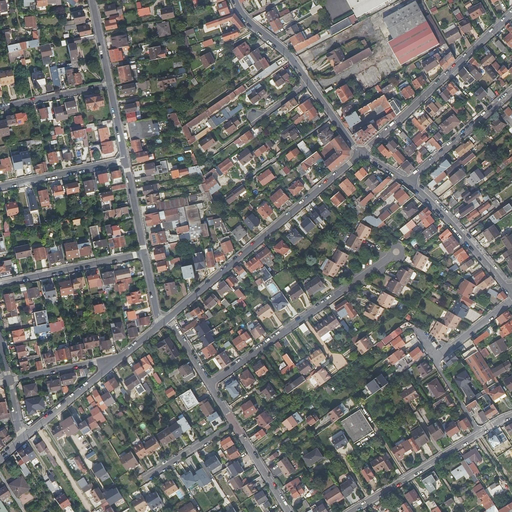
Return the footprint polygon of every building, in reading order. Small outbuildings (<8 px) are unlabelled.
[(29,5),(30,10),(34,9),(33,0),(23,0),(24,6),(29,5)] [(359,0),(351,5),(356,13),(379,0),(359,0)] [(379,0),(356,13),(358,17),(390,0),(379,0)] [(424,7),(420,0),(418,0),(386,18),(394,34),(429,15),(428,14),(424,7)] [(217,18),(230,13),(226,2),(213,6),(217,18)] [(121,8),(116,8),(115,4),(113,5),(112,4),(108,5),(108,6),(105,6),(108,17),(110,17),(118,15),(122,14),(121,8)] [(312,15),(323,9),(320,4),(309,10),(312,15)] [(473,20),(484,14),(478,4),(468,10),(472,17),(471,17),(473,20)] [(150,14),(149,7),(141,9),(137,9),(138,10),(139,16),(150,14)] [(161,10),(163,20),(175,17),(173,7),(161,10)] [(264,14),(269,23),(289,12),(287,8),(278,13),(280,16),(278,16),(276,14),(273,10),(272,10),(271,8),(265,11),(266,13),(264,14)] [(453,13),(457,21),(463,17),(458,9),(452,12),(453,13)] [(78,24),(85,23),(83,12),(80,12),(77,12),(77,13),(73,14),(75,22),(77,21),(78,24)] [(289,12),(269,23),(274,31),(282,27),(280,23),(284,22),(286,22),(292,19),(289,12)] [(235,14),(206,24),(208,29),(234,20),(239,27),(235,28),(236,30),(237,29),(246,26),(243,24),(235,14)] [(111,20),(108,20),(108,21),(106,21),(107,30),(118,28),(116,19),(119,18),(118,15),(110,17),(111,20)] [(430,17),(429,15),(394,34),(396,38),(431,18),(430,17)] [(33,30),(37,29),(35,17),(25,18),(26,27),(33,27),(33,30)] [(349,17),(334,25),(329,28),(332,35),(352,24),(349,17)] [(431,18),(396,38),(388,42),(401,65),(443,41),(431,18)] [(472,29),(467,20),(459,24),(464,33),(472,29)] [(160,37),(171,34),(168,22),(158,25),(160,37)] [(290,27),(286,30),(291,38),(300,33),(295,25),(290,27)] [(80,36),(90,34),(89,26),(85,27),(85,26),(82,27),(78,28),(80,36)] [(457,27),(444,34),(450,43),(462,36),(457,27)] [(237,29),(236,30),(223,34),(226,41),(229,40),(228,39),(239,35),(239,34),(240,33),(239,30),(237,30),(237,29)] [(294,47),(296,52),(319,39),(318,37),(319,36),(319,37),(322,36),(327,34),(325,30),(306,40),(304,41),(294,47)] [(37,33),(37,32),(33,32),(33,41),(28,42),(29,48),(37,47),(39,46),(37,33)] [(290,39),(294,47),(304,41),(300,33),(291,38),(290,39)] [(113,45),(114,49),(122,47),(128,46),(126,35),(113,38),(114,45),(113,45)] [(6,40),(7,44),(8,53),(17,51),(16,44),(10,46),(9,39),(6,40)] [(71,62),(77,61),(76,57),(77,56),(75,44),(74,44),(73,39),(67,40),(71,62)] [(508,49),(499,40),(495,43),(497,45),(504,53),(508,49)] [(240,60),(245,57),(249,54),(251,53),(248,48),(249,47),(245,41),(233,50),(240,60)] [(29,48),(28,42),(16,44),(17,51),(19,50),(23,50),(29,48)] [(50,44),(39,46),(37,47),(38,50),(40,49),(43,64),(48,63),(48,61),(48,59),(50,59),(49,56),(52,55),(51,51),(50,44)] [(160,46),(150,48),(151,53),(150,53),(152,60),(162,58),(168,57),(166,49),(160,50),(160,46)] [(455,59),(448,46),(445,48),(447,50),(450,53),(446,57),(442,61),(439,55),(441,54),(440,52),(435,55),(440,63),(444,70),(455,59)] [(253,58),(256,63),(263,59),(259,53),(260,52),(257,48),(253,51),(251,53),(249,54),(249,56),(250,57),(251,58),(251,57),(252,58),(253,58)] [(336,66),(333,68),(336,73),(372,54),(368,48),(358,54),(346,61),(336,66)] [(118,49),(110,50),(113,62),(121,60),(120,55),(121,55),(121,54),(119,54),(118,49)] [(332,59),(336,66),(346,61),(339,49),(327,55),(329,59),(331,57),(332,59)] [(8,53),(9,60),(12,59),(12,56),(13,56),(13,57),(20,56),(19,50),(17,51),(8,53)] [(488,56),(479,64),(480,65),(495,81),(497,80),(498,79),(491,72),(492,71),(488,67),(487,67),(485,68),(485,67),(487,65),(488,66),(496,59),(491,53),(489,50),(486,53),(488,56)] [(215,62),(210,52),(200,57),(206,69),(215,62)] [(435,55),(424,62),(422,64),(427,72),(440,63),(435,55)] [(256,63),(254,64),(258,69),(263,66),(265,69),(270,66),(268,63),(270,61),(268,59),(266,60),(264,57),(263,59),(256,63)] [(466,69),(476,80),(477,80),(482,76),(475,68),(477,67),(478,66),(479,67),(480,65),(479,64),(473,57),(469,61),(472,64),(466,69)] [(73,69),(76,84),(81,83),(78,68),(80,68),(79,61),(77,61),(71,62),(73,69)] [(265,69),(257,75),(255,76),(256,79),(259,77),(260,78),(268,73),(268,74),(272,72),(271,71),(278,66),(275,62),(270,66),(265,69)] [(500,77),(508,70),(505,66),(502,68),(496,62),(492,65),(500,74),(499,75),(500,77)] [(129,65),(119,67),(122,83),(132,80),(129,65)] [(57,87),(61,86),(59,78),(58,72),(57,66),(52,67),(52,69),(51,70),(54,86),(56,85),(57,87)] [(277,84),(289,75),(285,70),(284,70),(282,67),(271,75),(273,78),(270,81),(272,85),(276,82),(277,84)] [(465,68),(459,74),(466,82),(467,81),(471,84),(476,80),(466,69),(465,68)] [(69,86),(76,84),(73,69),(66,71),(69,86)] [(0,79),(1,84),(1,85),(9,83),(9,84),(14,83),(11,70),(0,72),(0,79)] [(39,85),(45,84),(43,74),(32,76),(34,88),(39,87),(39,85)] [(175,75),(158,78),(160,85),(160,84),(161,87),(162,91),(169,90),(167,84),(176,82),(175,75)] [(290,76),(289,75),(277,84),(278,86),(285,82),(284,80),(290,76)] [(411,83),(416,90),(427,83),(422,76),(419,77),(411,83)] [(497,80),(503,87),(506,84),(501,80),(499,78),(498,79),(497,80)] [(148,86),(150,86),(149,80),(142,82),(143,89),(148,88),(148,86)] [(447,88),(448,89),(453,95),(460,89),(453,81),(449,85),(450,86),(447,88)] [(134,83),(122,86),(124,94),(136,92),(134,83)] [(252,101),(266,92),(260,83),(246,93),(252,101)] [(390,92),(393,90),(392,88),(395,86),(393,83),(384,88),(381,90),(384,93),(385,93),(389,91),(390,92)] [(205,110),(209,115),(209,116),(212,114),(211,113),(213,111),(214,112),(220,109),(219,107),(224,104),(225,103),(226,104),(228,103),(227,102),(231,99),(232,100),(234,99),(234,98),(236,96),(236,95),(241,91),(242,92),(245,90),(242,85),(235,90),(228,95),(205,110)] [(352,96),(345,85),(336,91),(343,102),(352,96)] [(406,99),(409,97),(411,95),(415,93),(410,85),(408,86),(407,85),(405,86),(406,87),(401,91),(406,99)] [(488,93),(485,90),(482,86),(473,94),(480,100),(488,93)] [(488,93),(492,97),(495,95),(488,87),(485,90),(488,93)] [(439,89),(437,91),(440,95),(441,94),(447,102),(454,96),(453,95),(448,89),(443,93),(439,89)] [(266,93),(266,92),(252,101),(253,103),(261,98),(260,97),(266,93)] [(363,108),(359,110),(361,114),(380,103),(381,106),(380,106),(382,109),(381,110),(382,112),(381,112),(384,117),(395,111),(388,101),(387,99),(385,95),(373,102),(371,103),(363,108)] [(90,108),(91,111),(97,110),(97,107),(102,106),(100,97),(95,98),(95,97),(89,98),(89,99),(84,100),(85,109),(90,108)] [(295,97),(285,104),(281,107),(283,111),(288,108),(289,110),(297,104),(295,101),(297,100),(295,97)] [(305,114),(313,107),(308,100),(295,109),(301,116),(305,114)] [(395,111),(397,115),(401,111),(395,100),(391,102),(390,100),(388,101),(395,111)] [(75,101),(65,103),(66,110),(66,111),(67,113),(77,111),(75,101)] [(139,101),(135,102),(135,104),(126,106),(127,113),(135,111),(137,111),(136,106),(140,106),(139,101)] [(426,109),(432,116),(439,110),(438,109),(442,106),(438,101),(434,104),(433,102),(426,109)] [(233,114),(244,107),(241,103),(234,107),(235,108),(231,111),(233,114)] [(288,108),(283,111),(285,114),(298,105),(297,104),(289,110),(288,108)] [(346,118),(355,112),(350,105),(341,110),(346,118)] [(458,114),(465,109),(462,105),(459,108),(455,105),(452,108),(458,114)] [(67,117),(67,113),(66,111),(63,112),(63,110),(62,107),(54,109),(56,120),(57,120),(67,117)] [(300,117),(302,120),(305,117),(306,118),(307,117),(310,120),(311,119),(313,122),(319,118),(317,115),(318,114),(313,107),(305,114),(301,116),(300,117)] [(52,119),(50,108),(39,110),(40,116),(41,115),(41,119),(47,118),(48,120),(52,119)] [(210,118),(216,126),(230,117),(227,112),(224,108),(223,109),(226,113),(223,114),(224,116),(218,120),(214,115),(210,118)] [(122,120),(123,124),(128,123),(129,122),(137,121),(140,120),(141,120),(142,120),(140,110),(137,111),(135,111),(127,113),(128,118),(122,119),(122,120)] [(191,121),(187,123),(190,128),(192,127),(192,126),(203,118),(204,119),(209,115),(205,110),(200,114),(201,114),(191,121)] [(363,129),(353,135),(359,144),(364,144),(388,123),(396,116),(397,115),(395,111),(384,117),(375,122),(372,124),(369,126),(370,128),(365,132),(363,129)] [(177,126),(181,124),(178,117),(176,112),(170,114),(171,116),(168,118),(170,121),(173,120),(175,126),(177,126)] [(344,124),(345,126),(349,124),(351,127),(361,121),(360,119),(361,118),(359,115),(358,116),(356,112),(355,112),(346,118),(347,120),(343,123),(344,124)] [(508,117),(505,113),(497,119),(491,124),(497,131),(506,124),(503,121),(508,117)] [(21,114),(6,117),(6,120),(7,125),(14,124),(15,126),(23,124),(22,122),(27,121),(26,115),(21,115),(21,114)] [(433,122),(426,114),(424,117),(423,116),(417,121),(424,129),(433,122)] [(460,122),(454,114),(441,125),(447,133),(460,122)] [(295,121),(300,117),(298,115),(290,120),(292,123),(293,123),(295,121)] [(70,132),(84,129),(81,116),(73,117),(75,125),(79,124),(80,126),(70,128),(70,132)] [(224,125),(229,133),(237,128),(235,126),(240,122),(239,120),(240,119),(238,116),(224,125)] [(509,128),(511,126),(511,125),(511,118),(510,116),(508,117),(503,121),(506,124),(509,128)] [(128,123),(131,141),(145,138),(155,136),(151,118),(144,119),(142,120),(141,120),(140,120),(137,121),(129,122),(128,123)] [(207,120),(213,128),(216,126),(210,118),(207,120)] [(417,121),(414,118),(410,121),(421,132),(410,141),(418,150),(422,146),(428,141),(427,140),(430,137),(424,129),(417,121)] [(7,125),(6,120),(0,121),(0,136),(9,135),(8,129),(8,127),(7,125)] [(184,132),(188,140),(189,145),(197,139),(197,138),(196,139),(195,137),(193,134),(191,136),(186,124),(182,127),(183,130),(184,132)] [(299,131),(294,125),(282,134),(285,138),(290,134),(294,140),(299,136),(298,135),(297,133),(299,131)] [(54,128),(56,135),(63,134),(61,127),(54,128)] [(197,138),(197,139),(211,130),(208,127),(195,136),(196,137),(197,138)] [(101,143),(109,142),(108,136),(109,136),(107,128),(98,130),(101,143)] [(318,135),(325,146),(330,142),(335,138),(328,128),(318,135)] [(86,133),(85,129),(84,129),(70,132),(71,135),(72,139),(82,137),(85,148),(89,147),(88,146),(87,140),(86,133)] [(253,137),(249,131),(233,142),(235,144),(240,140),(241,141),(243,140),(245,143),(253,137)] [(407,137),(403,132),(399,135),(404,140),(407,137)] [(200,142),(205,149),(213,144),(211,141),(214,139),(211,135),(200,142)] [(325,162),(332,172),(350,156),(351,150),(340,135),(335,138),(330,142),(336,150),(336,153),(325,162)] [(131,141),(129,141),(129,145),(132,144),(133,148),(135,148),(136,152),(142,150),(141,142),(145,141),(145,138),(131,141)] [(441,148),(440,147),(436,143),(432,138),(431,138),(429,141),(437,150),(437,151),(441,148)] [(398,146),(392,140),(386,146),(391,152),(398,146)] [(470,149),(474,145),(470,140),(466,144),(465,143),(463,145),(462,144),(455,150),(460,156),(467,150),(468,151),(470,149)] [(27,144),(26,141),(16,144),(17,151),(13,152),(15,159),(18,159),(19,162),(23,161),(23,163),(30,162),(29,157),(28,157),(26,145),(27,144)] [(113,151),(111,141),(109,142),(101,143),(103,155),(111,154),(113,151)] [(297,145),(307,159),(308,159),(313,155),(302,141),(297,145)] [(416,148),(412,143),(404,150),(409,156),(414,152),(413,151),(416,148)] [(258,157),(270,148),(266,144),(255,153),(258,157)] [(384,156),(385,156),(388,153),(386,151),(387,150),(384,146),(383,147),(382,145),(378,148),(384,156)] [(418,150),(417,151),(421,156),(427,151),(422,146),(418,150)] [(293,151),(291,149),(289,151),(290,153),(287,156),(290,160),(300,152),(297,148),(293,151)] [(242,159),(250,153),(247,149),(236,157),(239,161),(242,159)] [(447,176),(449,178),(461,169),(476,156),(470,149),(468,151),(451,165),(433,180),(429,184),(431,187),(437,182),(438,184),(447,176)] [(63,152),(65,161),(73,159),(71,153),(68,154),(67,150),(63,151),(63,152)] [(59,151),(44,154),(46,162),(46,165),(58,162),(61,161),(59,152),(59,151)] [(393,155),(390,151),(388,153),(385,156),(388,159),(392,155),(393,155)] [(393,155),(392,155),(401,165),(405,161),(397,151),(393,155)] [(137,154),(139,162),(154,159),(153,154),(148,155),(148,152),(137,154)] [(296,168),(302,176),(307,172),(306,170),(311,166),(311,165),(321,157),(317,152),(313,155),(308,159),(307,159),(296,168)] [(253,157),(250,153),(242,159),(239,161),(242,165),(253,157)] [(228,157),(217,165),(222,173),(233,166),(228,158),(228,157)] [(489,162),(490,161),(488,158),(480,165),(481,166),(488,161),(489,162)] [(3,172),(11,170),(9,159),(1,160),(3,172)] [(451,165),(446,159),(439,165),(440,167),(429,176),(433,180),(451,165)] [(503,163),(500,159),(493,165),(496,168),(498,167),(501,171),(505,167),(502,164),(503,163)] [(155,166),(154,163),(145,165),(148,175),(152,174),(152,175),(154,174),(159,173),(159,169),(162,169),(163,172),(169,171),(166,160),(160,161),(161,165),(155,166)] [(408,174),(414,169),(406,160),(405,161),(401,165),(400,166),(408,174)] [(46,165),(46,162),(41,163),(41,164),(37,165),(35,165),(35,166),(35,167),(36,172),(38,172),(38,174),(48,172),(46,165)] [(217,165),(203,175),(206,183),(210,191),(210,192),(213,190),(214,191),(217,188),(216,187),(219,185),(212,176),(213,172),(215,171),(219,176),(222,173),(217,165)] [(282,169),(286,175),(291,172),(287,166),(282,169)] [(179,169),(172,170),(174,177),(180,176),(180,175),(188,173),(187,168),(179,170),(179,169)] [(368,174),(363,168),(356,174),(361,181),(368,174)] [(449,178),(455,185),(467,176),(461,169),(449,178)] [(261,184),(264,187),(269,184),(267,182),(274,178),(269,170),(257,178),(261,184)] [(477,184),(484,178),(478,170),(470,175),(471,176),(477,184)] [(118,179),(122,179),(120,171),(112,172),(114,181),(118,180),(118,179)] [(100,184),(107,182),(105,174),(97,175),(99,181),(100,184)] [(381,184),(373,175),(365,182),(373,191),(376,188),(381,184)] [(392,179),(389,176),(381,184),(376,188),(378,192),(379,192),(384,188),(383,188),(392,179)] [(473,187),(477,184),(471,176),(467,180),(472,187),(473,187)] [(356,189),(347,179),(340,185),(349,196),(356,189)] [(80,183),(80,184),(81,190),(84,204),(88,203),(86,193),(97,190),(95,180),(80,183)] [(294,195),(304,187),(299,181),(289,188),(294,195)] [(402,186),(397,182),(380,196),(384,201),(401,187),(402,186)] [(77,183),(64,185),(66,194),(78,192),(78,191),(81,190),(80,184),(77,184),(77,183)] [(152,184),(144,186),(145,195),(147,195),(154,193),(153,188),(152,184)] [(54,196),(63,194),(61,186),(52,188),(54,196)] [(232,202),(237,199),(236,197),(245,190),(242,186),(233,193),(234,194),(229,198),(232,202)] [(415,195),(405,187),(402,189),(394,195),(400,202),(396,206),(395,205),(380,217),(383,222),(384,221),(415,195)] [(461,195),(464,199),(476,190),(473,187),(472,187),(466,192),(461,195)] [(466,191),(463,188),(453,195),(456,199),(466,191)] [(271,198),(278,208),(289,199),(281,189),(271,198)] [(41,206),(49,205),(46,190),(38,192),(41,206)] [(366,197),(359,190),(354,195),(358,200),(354,203),(356,206),(366,197)] [(111,191),(98,194),(102,212),(108,211),(110,210),(110,207),(107,205),(105,206),(104,202),(113,200),(111,191)] [(346,200),(339,192),(331,199),(338,207),(346,200)] [(374,195),(371,192),(366,197),(356,206),(350,212),(357,216),(361,213),(360,212),(364,209),(363,207),(366,205),(365,204),(374,195)] [(148,200),(148,204),(157,203),(161,202),(160,198),(159,193),(157,193),(154,193),(147,195),(148,200)] [(477,199),(473,195),(466,200),(470,204),(477,199)] [(161,202),(157,203),(159,212),(146,215),(148,225),(160,223),(172,221),(173,228),(177,228),(178,233),(185,232),(185,234),(179,235),(170,234),(172,244),(179,242),(191,240),(200,238),(208,236),(210,236),(207,224),(202,225),(201,223),(195,224),(191,205),(189,205),(187,196),(161,202)] [(447,202),(450,205),(456,200),(453,197),(447,202)] [(215,204),(216,207),(224,201),(222,198),(215,203),(215,204)] [(218,219),(221,218),(216,207),(215,204),(215,203),(213,200),(211,201),(218,216),(218,219)] [(8,203),(4,204),(6,214),(7,216),(17,214),(15,201),(10,202),(10,203),(8,203)] [(403,209),(410,217),(419,210),(412,202),(403,209)] [(489,207),(486,202),(478,208),(481,213),(489,207)] [(258,211),(265,219),(273,212),(266,204),(258,211)] [(463,210),(460,213),(463,217),(474,209),(471,204),(463,210)] [(331,213),(324,205),(316,212),(323,220),(331,213)] [(506,205),(490,216),(493,222),(497,219),(510,210),(506,205)] [(127,207),(110,210),(108,211),(109,217),(115,216),(115,217),(121,216),(122,215),(128,213),(127,207)] [(432,213),(427,207),(418,215),(401,229),(405,234),(412,229),(417,225),(416,224),(420,220),(421,222),(425,218),(430,215),(432,213)] [(476,209),(470,213),(471,214),(467,217),(470,221),(479,214),(476,209)] [(30,214),(23,216),(25,226),(31,225),(31,226),(33,225),(30,214)] [(245,221),(252,230),(260,223),(253,214),(245,221)] [(379,220),(369,214),(363,220),(375,226),(379,220)] [(435,222),(430,215),(425,218),(421,222),(419,223),(424,230),(435,222)] [(231,231),(223,222),(221,218),(218,219),(213,220),(214,222),(215,225),(219,224),(224,234),(231,231)] [(308,232),(316,226),(309,218),(301,224),(308,232)] [(160,223),(161,231),(169,229),(169,230),(173,229),(173,228),(172,221),(160,223)] [(372,229),(361,223),(355,235),(364,239),(365,240),(367,237),(369,233),(370,233),(372,229)] [(113,238),(120,237),(118,226),(112,227),(111,224),(105,226),(106,234),(113,233),(113,235),(112,235),(113,238)] [(494,224),(483,232),(490,242),(501,234),(494,224)] [(232,233),(238,241),(247,233),(241,225),(232,233)] [(438,232),(432,225),(423,232),(429,239),(438,232)] [(89,227),(94,249),(107,246),(106,240),(99,241),(96,226),(89,227)] [(295,244),(303,237),(296,229),(287,236),(295,244)] [(414,232),(412,229),(405,234),(403,236),(406,239),(414,232)] [(443,242),(452,234),(448,229),(442,234),(445,237),(442,240),(437,243),(439,245),(442,243),(443,242)] [(165,243),(166,245),(172,244),(170,234),(169,230),(162,232),(151,234),(153,245),(165,243)] [(510,249),(511,247),(511,233),(510,232),(504,236),(502,238),(510,249)] [(346,245),(356,251),(358,248),(359,245),(360,246),(364,239),(355,235),(352,233),(346,245)] [(115,248),(125,245),(123,236),(120,237),(113,238),(108,239),(110,249),(115,248)] [(460,244),(452,236),(443,242),(442,243),(444,245),(450,253),(454,251),(453,249),(460,244)] [(281,257),(290,249),(283,240),(274,248),(281,257)] [(221,244),(223,249),(224,248),(226,254),(235,250),(231,241),(221,244)] [(313,245),(310,241),(297,252),(301,257),(313,245)] [(155,250),(157,262),(165,260),(166,260),(165,258),(166,258),(171,257),(169,247),(172,246),(172,249),(180,248),(179,242),(172,244),(166,245),(163,245),(164,248),(155,250)] [(67,259),(79,256),(78,249),(76,243),(64,245),(67,259)] [(217,262),(226,259),(223,249),(221,244),(218,245),(220,250),(214,252),(217,262)] [(31,255),(29,245),(14,248),(16,259),(31,255)] [(47,255),(50,267),(51,266),(51,263),(59,261),(59,259),(61,259),(64,258),(61,245),(58,246),(59,250),(57,251),(57,252),(52,254),(50,248),(46,249),(47,255)] [(78,249),(79,256),(91,254),(89,246),(78,249)] [(46,249),(45,248),(43,248),(42,247),(33,249),(35,261),(45,258),(45,256),(47,255),(46,249)] [(511,253),(511,247),(510,249),(502,254),(505,257),(506,257),(511,253)] [(268,248),(257,256),(260,260),(271,252),(268,248)] [(469,257),(463,248),(454,254),(460,263),(469,257)] [(349,255),(338,249),(332,261),(341,266),(342,267),(344,263),(346,259),(347,260),(349,255)] [(424,255),(418,251),(415,256),(416,257),(414,261),(412,264),(422,270),(429,258),(424,255)] [(271,252),(260,260),(263,264),(265,267),(267,268),(273,264),(271,260),(272,259),(275,257),(271,252)] [(216,266),(215,263),(214,256),(206,258),(208,267),(216,266)] [(260,260),(257,256),(248,263),(247,264),(249,268),(260,260)] [(197,269),(206,267),(204,257),(195,259),(197,269)] [(166,260),(165,260),(165,261),(158,263),(159,271),(167,269),(166,262),(170,261),(169,259),(166,260)] [(475,264),(471,259),(460,267),(463,272),(475,264)] [(263,264),(260,260),(249,268),(248,269),(252,272),(260,266),(262,269),(265,267),(263,264)] [(338,272),(341,266),(332,261),(329,260),(324,270),(323,271),(334,277),(335,274),(336,272),(338,272)] [(182,267),(184,278),(194,276),(192,265),(182,267)] [(238,266),(234,269),(239,275),(241,278),(247,273),(242,266),(239,268),(238,266)] [(265,267),(262,269),(268,276),(263,279),(265,282),(271,278),(273,277),(267,268),(265,267)] [(114,271),(115,275),(116,280),(130,278),(128,268),(114,271)] [(399,272),(395,279),(405,285),(406,286),(410,278),(413,273),(405,269),(402,268),(401,270),(400,273),(399,272)] [(482,270),(472,277),(474,280),(471,282),(476,285),(477,286),(488,278),(482,270)] [(115,275),(114,271),(102,274),(105,287),(117,284),(116,280),(115,275)] [(97,275),(87,277),(90,289),(98,287),(96,279),(98,279),(97,275)] [(226,281),(231,288),(233,290),(240,299),(241,298),(244,295),(239,289),(236,291),(232,287),(239,281),(235,277),(234,278),(232,276),(226,281)] [(491,276),(478,286),(483,289),(495,281),(491,276)] [(323,283),(318,277),(305,286),(311,295),(319,289),(317,287),(323,283)] [(73,293),(74,299),(78,298),(76,288),(85,286),(83,278),(77,279),(77,280),(72,281),(73,289),(72,289),(73,293)] [(116,280),(117,284),(118,288),(119,292),(128,290),(126,283),(131,282),(130,278),(116,280)] [(395,279),(393,279),(391,282),(389,286),(388,285),(386,289),(399,296),(405,285),(395,279)] [(478,286),(477,286),(476,285),(471,282),(466,279),(465,279),(463,283),(462,282),(461,283),(460,284),(459,286),(459,287),(457,291),(464,295),(469,298),(473,292),(474,293),(478,286)] [(73,293),(72,289),(70,281),(58,283),(61,296),(73,293)] [(175,281),(165,283),(166,288),(168,295),(177,293),(175,281)] [(231,288),(225,281),(218,286),(221,289),(218,291),(222,295),(227,291),(231,288)] [(252,291),(259,286),(255,281),(254,281),(252,283),(254,285),(250,288),(252,291)] [(46,298),(56,296),(53,283),(44,285),(46,298)] [(305,293),(298,284),(291,289),(292,290),(288,293),(294,302),(298,299),(298,298),(305,293)] [(37,288),(28,289),(30,298),(31,298),(39,296),(37,288)] [(500,294),(490,289),(488,292),(497,297),(503,301),(508,297),(503,291),(500,294)] [(139,291),(130,293),(131,297),(127,298),(129,304),(141,301),(139,291)] [(395,298),(384,291),(382,295),(381,297),(380,296),(377,301),(379,302),(388,307),(390,308),(395,298)] [(4,296),(6,304),(14,302),(13,296),(13,294),(4,296)] [(219,300),(214,294),(204,303),(210,309),(219,300)] [(290,303),(284,295),(272,303),(278,311),(282,308),(282,309),(286,306),(286,305),(290,303)] [(470,308),(474,301),(469,298),(464,295),(460,302),(470,308)] [(246,305),(241,298),(240,299),(237,300),(243,308),(246,305)] [(231,305),(225,299),(221,302),(226,307),(230,305),(231,305)] [(349,303),(347,300),(336,308),(340,314),(347,310),(352,318),(358,314),(350,303),(349,303)] [(456,304),(451,313),(462,318),(463,319),(465,316),(466,314),(467,314),(469,311),(468,311),(470,308),(460,302),(457,300),(455,304),(456,304)] [(14,302),(6,304),(7,312),(11,311),(12,317),(13,317),(20,316),(21,315),(19,309),(16,310),(14,302)] [(381,307),(371,302),(369,306),(370,307),(369,309),(368,308),(367,308),(364,314),(374,320),(381,307)] [(93,306),(95,314),(104,312),(103,304),(93,306)] [(275,313),(268,304),(256,312),(262,321),(268,317),(270,315),(271,316),(275,313)] [(191,313),(194,317),(197,315),(197,316),(199,318),(202,323),(209,319),(206,315),(201,318),(199,315),(200,314),(200,313),(202,312),(199,307),(191,313)] [(48,324),(49,323),(46,310),(43,311),(33,313),(35,322),(33,323),(34,327),(44,324),(48,324)] [(511,316),(507,310),(498,317),(503,324),(511,316)] [(127,312),(128,320),(132,320),(136,319),(134,311),(127,312)] [(452,329),(454,330),(457,324),(459,322),(462,318),(451,313),(449,311),(444,320),(442,323),(450,328),(452,329)] [(339,322),(333,313),(330,316),(330,317),(324,321),(330,330),(330,331),(340,324),(339,322)] [(137,319),(139,326),(150,323),(148,316),(137,319)] [(136,326),(139,326),(137,319),(136,319),(132,320),(133,323),(127,324),(130,337),(137,335),(136,326)] [(50,332),(62,330),(62,327),(61,324),(64,324),(63,320),(49,323),(50,332)] [(197,320),(182,329),(185,334),(188,332),(187,331),(194,327),(194,328),(196,327),(198,326),(200,325),(197,320)] [(318,325),(314,328),(320,337),(330,330),(324,321),(320,324),(318,326),(318,325)] [(430,334),(441,340),(443,336),(443,337),(445,333),(446,331),(447,332),(450,328),(442,323),(438,321),(433,331),(432,331),(430,334)] [(509,322),(501,327),(503,331),(500,333),(502,337),(511,331),(511,322),(511,321),(509,322)] [(399,327),(383,340),(386,344),(394,339),(403,332),(402,331),(405,328),(406,328),(408,327),(410,328),(414,325),(408,322),(406,322),(399,327)] [(110,325),(113,340),(125,338),(122,323),(110,325)] [(306,336),(311,333),(304,323),(299,327),(306,336)] [(198,345),(206,341),(200,332),(204,330),(200,324),(200,325),(198,326),(196,327),(198,329),(191,333),(198,345)] [(266,332),(260,325),(256,328),(251,331),(257,338),(266,332)] [(24,340),(22,329),(17,330),(17,333),(12,334),(14,342),(24,340)] [(233,341),(239,350),(247,344),(245,342),(251,338),(247,332),(245,333),(242,329),(238,332),(241,336),(233,341)] [(477,343),(490,335),(488,331),(485,333),(478,338),(477,337),(474,339),(475,340),(474,341),(475,342),(476,344),(477,343)] [(351,339),(355,344),(356,343),(360,340),(356,335),(351,339)] [(83,339),(84,344),(85,350),(89,350),(89,347),(99,345),(99,343),(97,336),(83,339)] [(374,346),(366,336),(360,340),(356,343),(359,348),(360,347),(362,349),(360,350),(363,355),(374,346)] [(406,344),(400,336),(391,342),(398,350),(401,348),(406,344)] [(180,355),(169,337),(157,345),(162,352),(166,349),(173,360),(180,355)] [(504,351),(500,343),(503,341),(505,341),(503,338),(490,345),(496,356),(504,351)] [(35,351),(39,350),(37,340),(31,341),(28,342),(29,345),(29,346),(34,345),(35,351)] [(109,341),(99,343),(99,345),(100,351),(111,349),(109,341)] [(232,345),(229,341),(224,344),(227,349),(232,345)] [(475,345),(473,343),(469,346),(460,353),(462,357),(484,390),(498,381),(496,377),(491,370),(483,358),(479,352),(479,351),(475,345)] [(77,346),(69,347),(72,363),(76,363),(75,357),(78,356),(78,358),(85,357),(84,353),(86,353),(85,350),(84,344),(83,345),(82,344),(80,344),(78,344),(77,346)] [(217,352),(211,344),(202,350),(208,358),(217,352)] [(18,358),(26,357),(23,347),(23,345),(16,347),(18,358)] [(57,347),(54,347),(57,361),(70,359),(67,345),(63,346),(63,349),(58,350),(57,347)] [(425,355),(418,347),(409,353),(410,355),(413,359),(413,360),(415,363),(425,355)] [(406,356),(401,348),(398,350),(388,358),(394,365),(395,364),(406,356)] [(490,354),(485,348),(479,352),(483,358),(490,354)] [(312,360),(313,362),(319,371),(323,368),(324,367),(331,362),(329,359),(327,361),(328,362),(322,367),(319,364),(318,362),(323,360),(326,358),(320,349),(311,355),(313,359),(312,360)] [(232,362),(224,351),(215,357),(223,368),(232,362)] [(44,364),(55,361),(53,352),(49,353),(49,356),(48,357),(48,355),(42,356),(44,364)] [(459,360),(453,352),(444,359),(450,366),(459,360)] [(296,366),(287,354),(284,356),(290,365),(293,369),(296,366)] [(36,355),(26,357),(26,358),(19,360),(21,371),(29,369),(28,367),(30,367),(29,363),(27,363),(26,360),(28,359),(36,357),(36,355)] [(153,360),(149,355),(142,360),(143,361),(140,363),(145,370),(146,372),(150,369),(150,370),(153,368),(152,365),(154,364),(152,361),(153,360)] [(298,367),(304,376),(313,369),(309,365),(313,362),(312,360),(309,355),(304,359),(306,361),(298,367)] [(397,368),(401,365),(403,363),(409,359),(408,357),(407,355),(406,356),(395,364),(397,368)] [(304,359),(296,365),(298,367),(306,361),(304,359)] [(511,365),(509,360),(491,370),(496,377),(511,367),(511,365)] [(268,370),(262,361),(253,368),(259,376),(268,370)] [(433,371),(425,361),(417,367),(424,377),(433,371)] [(140,363),(131,368),(136,375),(136,376),(139,374),(141,378),(147,374),(145,370),(140,363)] [(187,363),(168,375),(169,378),(180,371),(185,378),(183,379),(185,382),(195,376),(187,363)] [(293,369),(290,365),(282,370),(285,374),(292,369),(293,369)] [(323,368),(319,371),(316,373),(313,375),(320,386),(331,378),(328,373),(327,374),(323,368)] [(256,380),(249,371),(244,375),(240,377),(247,387),(256,380)] [(461,387),(471,403),(476,400),(477,399),(482,396),(480,392),(475,396),(467,383),(471,380),(465,371),(457,376),(458,378),(455,380),(460,387),(461,387)] [(59,377),(60,379),(62,389),(63,391),(66,391),(65,385),(73,383),(72,378),(77,377),(76,373),(59,377)] [(162,382),(156,373),(153,375),(159,384),(162,382)] [(136,375),(124,382),(130,391),(141,383),(136,376),(136,375)] [(291,382),(284,387),(288,394),(306,380),(303,376),(292,384),(291,382)] [(115,378),(105,384),(110,392),(120,386),(115,378)] [(50,386),(46,386),(48,395),(49,401),(53,400),(51,391),(53,390),(54,393),(56,392),(55,390),(62,389),(60,379),(49,382),(50,386)] [(225,387),(234,399),(241,394),(236,387),(240,383),(237,380),(236,381),(234,379),(231,381),(232,382),(225,387)] [(445,392),(437,379),(428,384),(437,398),(445,392)] [(394,384),(392,381),(382,388),(384,390),(384,391),(394,384)] [(498,381),(484,390),(486,393),(487,394),(489,393),(496,403),(507,396),(500,385),(501,385),(498,381)] [(152,392),(146,383),(142,385),(148,394),(152,392)] [(276,393),(269,383),(260,390),(263,394),(264,393),(269,399),(276,393)] [(26,397),(38,394),(35,384),(23,386),(26,397)] [(419,396),(413,386),(401,394),(406,403),(412,399),(413,400),(419,396)] [(129,396),(123,387),(121,389),(124,394),(126,398),(129,396)] [(175,393),(172,388),(166,392),(169,397),(175,393)] [(191,389),(190,390),(198,404),(199,404),(200,403),(191,389)] [(102,397),(97,390),(93,392),(99,403),(97,405),(98,406),(99,408),(106,404),(102,397)] [(198,404),(190,390),(181,395),(180,396),(186,405),(183,406),(186,411),(189,409),(189,410),(198,404)] [(110,392),(102,397),(106,404),(108,406),(116,401),(110,392)] [(477,399),(476,400),(478,403),(486,398),(488,401),(491,400),(487,394),(486,393),(482,396),(477,399)] [(454,403),(448,395),(445,397),(434,404),(436,406),(437,408),(440,407),(446,402),(449,406),(454,403)] [(216,412),(207,399),(200,403),(199,404),(207,417),(216,412)] [(257,411),(251,400),(242,406),(246,412),(244,413),(247,417),(257,411)] [(471,403),(466,406),(472,416),(474,415),(470,409),(479,404),(478,403),(476,400),(471,403)] [(34,408),(40,407),(39,401),(27,403),(29,413),(34,412),(34,408)] [(97,405),(95,402),(91,404),(95,409),(91,412),(93,416),(97,422),(100,420),(102,422),(106,420),(104,417),(99,408),(98,406),(97,405)] [(342,403),(339,406),(345,414),(349,412),(349,410),(348,408),(346,408),(342,403)] [(498,411),(494,404),(491,406),(492,408),(485,413),(485,414),(488,418),(498,411)] [(339,406),(328,413),(332,418),(332,419),(333,419),(335,421),(345,414),(339,406)] [(360,409),(341,422),(354,444),(374,431),(360,409)] [(273,421),(266,410),(256,418),(259,422),(261,424),(259,425),(262,429),(269,424),(273,421)] [(485,413),(483,411),(478,414),(482,419),(481,420),(483,423),(489,419),(488,418),(485,414),(485,413)] [(303,421),(297,412),(282,423),(284,425),(285,425),(287,427),(290,431),(303,421)] [(217,413),(209,418),(211,422),(213,424),(211,425),(213,428),(223,422),(217,413)] [(320,420),(315,413),(312,415),(312,414),(306,419),(312,426),(320,420)] [(78,425),(73,416),(64,421),(72,434),(81,429),(78,425)] [(93,416),(86,420),(92,430),(99,426),(97,422),(93,416)] [(185,417),(178,422),(185,432),(192,428),(191,427),(185,417)] [(472,426),(467,418),(460,422),(459,420),(455,422),(460,431),(463,429),(464,430),(472,426)] [(78,425),(81,429),(84,435),(92,430),(86,420),(78,425)] [(72,434),(64,421),(61,424),(67,433),(68,436),(72,434)] [(441,423),(450,437),(460,431),(455,422),(455,421),(450,424),(451,427),(448,428),(444,422),(441,423)] [(445,435),(437,423),(428,428),(434,438),(438,435),(440,438),(445,435)] [(52,431),(57,439),(67,433),(61,424),(57,426),(58,428),(52,431)] [(271,427),(269,424),(262,429),(256,434),(260,440),(266,434),(265,432),(271,427)] [(429,438),(421,427),(411,433),(413,437),(420,447),(425,444),(423,442),(429,438)] [(176,438),(169,428),(158,435),(164,445),(176,438)] [(10,438),(4,429),(0,431),(0,438),(3,443),(10,438)] [(332,441),(338,450),(341,447),(342,448),(346,445),(345,445),(349,442),(344,434),(332,441)] [(502,443),(497,434),(488,439),(494,449),(502,443)] [(160,446),(155,437),(143,445),(148,452),(149,453),(150,455),(154,453),(153,450),(160,446)] [(234,444),(230,437),(221,443),(225,449),(234,444)] [(408,440),(416,452),(418,451),(419,453),(422,451),(421,449),(420,447),(413,437),(408,440)] [(291,441),(289,438),(280,444),(283,447),(291,441)] [(413,448),(408,440),(392,450),(398,459),(404,455),(403,454),(413,448)] [(54,459),(42,441),(34,446),(39,453),(44,450),(47,454),(46,454),(50,461),(54,459)] [(143,445),(142,442),(133,448),(140,459),(145,456),(144,455),(148,452),(143,445)] [(241,455),(235,446),(228,451),(233,460),(241,455)] [(30,447),(24,450),(29,460),(30,461),(36,457),(30,447)] [(319,447),(305,457),(311,465),(325,456),(319,447)] [(476,448),(463,456),(465,459),(474,473),(478,470),(472,461),(475,459),(477,462),(482,460),(476,448)] [(29,460),(24,450),(23,449),(19,451),(20,453),(18,454),(21,459),(24,463),(29,460)] [(226,454),(230,461),(231,461),(233,460),(228,451),(227,450),(225,451),(227,454),(226,454)] [(503,454),(508,462),(511,458),(511,456),(508,451),(503,454)] [(139,464),(132,452),(120,459),(127,470),(131,467),(134,466),(135,467),(139,464)] [(279,455),(276,452),(269,457),(272,461),(279,455)] [(376,472),(384,467),(386,466),(389,470),(393,467),(385,454),(371,463),(376,472)] [(222,464),(216,455),(205,463),(210,471),(222,464)] [(88,470),(79,456),(75,459),(83,473),(88,470)] [(295,471),(286,457),(277,463),(283,471),(282,472),(286,478),(295,471)] [(24,463),(21,459),(17,462),(22,469),(21,470),(25,476),(30,473),(24,463)] [(474,473),(465,459),(461,462),(463,465),(452,472),(457,480),(468,473),(475,483),(479,480),(477,477),(474,473)] [(101,462),(92,468),(98,479),(108,473),(101,462)] [(214,487),(202,468),(192,474),(191,471),(184,474),(178,464),(174,467),(187,488),(198,482),(204,493),(214,487)] [(375,476),(368,465),(364,467),(366,469),(362,472),(368,481),(375,476)] [(439,479),(434,471),(421,479),(430,493),(436,490),(432,483),(439,479)] [(50,472),(46,475),(49,478),(53,484),(56,482),(54,478),(50,473),(50,472)] [(241,482),(238,476),(230,480),(231,482),(237,491),(242,488),(244,486),(241,482)] [(357,486),(351,476),(347,479),(348,481),(338,488),(344,496),(345,498),(349,496),(348,494),(352,491),(351,490),(353,488),(357,486)] [(29,489),(22,477),(9,485),(17,497),(29,489)] [(84,477),(77,482),(82,489),(88,485),(84,477)] [(298,477),(287,484),(291,490),(297,487),(300,485),(302,483),(298,477)] [(179,489),(173,480),(169,482),(167,484),(166,483),(162,486),(168,496),(179,489)] [(122,511),(130,508),(113,481),(106,486),(110,493),(113,491),(120,503),(112,508),(114,511),(122,511)] [(252,482),(246,485),(244,486),(242,488),(245,492),(249,497),(258,491),(255,486),(252,482)] [(504,490),(498,482),(485,490),(487,493),(490,497),(496,493),(497,495),(504,490)] [(481,497),(487,493),(485,490),(481,484),(473,488),(479,498),(481,497)] [(296,498),(302,493),(305,492),(300,485),(297,487),(291,490),(293,494),(292,495),(294,498),(296,497),(296,498)] [(10,495),(5,486),(0,489),(0,499),(1,501),(10,495)] [(105,499),(98,487),(91,492),(98,503),(101,501),(105,499)] [(320,491),(318,487),(311,491),(313,495),(320,491)] [(338,487),(324,496),(330,505),(334,502),(344,496),(338,487)] [(420,498),(414,489),(405,495),(410,503),(420,498)] [(254,496),(264,511),(268,509),(268,508),(272,505),(262,490),(254,496)] [(162,500),(157,492),(152,494),(152,493),(144,498),(149,505),(152,510),(160,504),(159,502),(162,500)] [(490,497),(487,493),(481,497),(482,499),(482,500),(482,501),(487,510),(495,505),(494,504),(492,500),(490,497)] [(132,502),(138,511),(140,511),(146,509),(145,507),(149,505),(144,498),(143,496),(132,502)] [(57,502),(63,511),(72,506),(66,497),(57,502)] [(454,502),(452,498),(445,502),(447,506),(454,502)] [(114,511),(112,508),(108,501),(103,505),(102,505),(105,511),(114,511)] [(434,509),(429,501),(426,503),(431,511),(434,509)] [(511,502),(499,511),(507,511),(511,509),(511,502)] [(197,511),(194,506),(191,503),(179,511),(197,511)] [(399,511),(413,511),(407,503),(402,506),(404,508),(399,511)]
